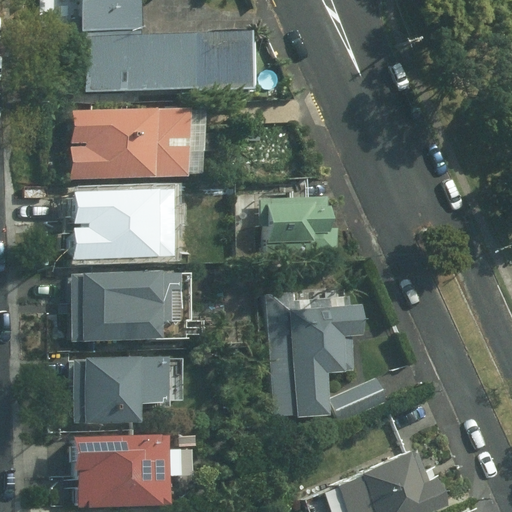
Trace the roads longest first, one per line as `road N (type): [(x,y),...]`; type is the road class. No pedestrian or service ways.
road 1 (residential): [(511,501),(394,245),(383,135)]
road 2 (residential): [(383,135),(453,221),(511,352)]
road 3 (residential): [(322,0),(383,135)]
